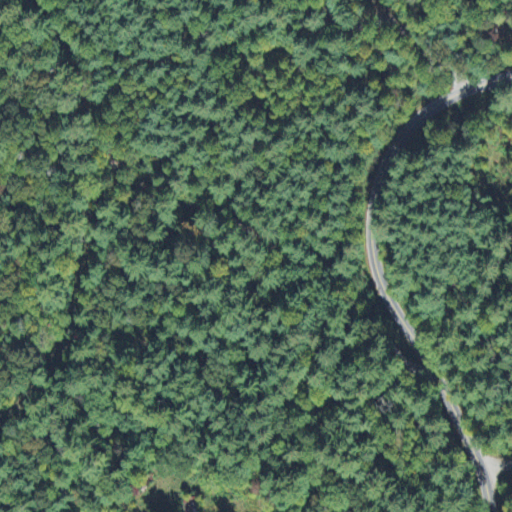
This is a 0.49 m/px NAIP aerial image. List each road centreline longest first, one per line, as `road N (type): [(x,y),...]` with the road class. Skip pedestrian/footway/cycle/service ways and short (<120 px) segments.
road 1 (residential): [(435,381),(282,254),(111,172),(52,35),(20,0)]
road 2 (residential): [(486,511),(462,435),(375,250),(376,188),(411,119),(511,73)]
